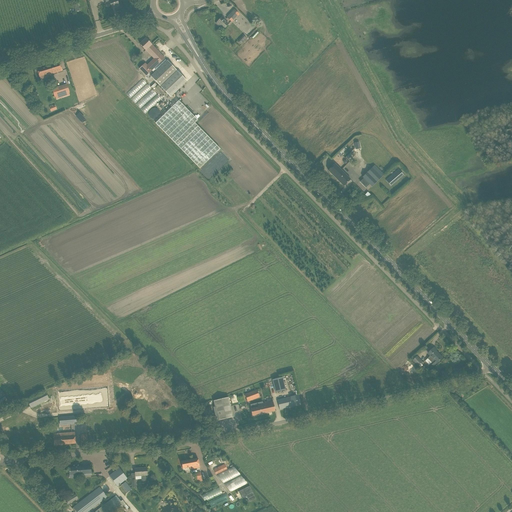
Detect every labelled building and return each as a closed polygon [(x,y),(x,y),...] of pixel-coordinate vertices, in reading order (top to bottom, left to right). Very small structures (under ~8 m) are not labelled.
[(114,7),(115,8),(120,6),(119,2),(118,3),(116,0),(89,0),(90,1),(92,0),(105,0),(106,3),(109,1),(112,8),(114,7)] [(227,18),(231,22),(239,14),(234,10),(227,18)] [(219,25),(224,29),(228,24),(223,20),(224,19),(222,17),(216,23),(218,26),(219,25)] [(243,36),(237,42),(240,44),(241,45),(247,39),(246,39),(243,36)] [(165,58),(146,39),(140,44),(154,59),(147,66),(146,65),(140,70),(146,76),(152,71),(153,72),(156,70),(154,68),(165,58)] [(150,76),(170,97),(187,81),(167,61),(150,76)] [(37,70),(40,79),(47,77),(47,75),(62,71),(59,62),(37,70)] [(52,89),(55,100),(70,95),(67,84),(52,89)] [(158,86),(156,88),(162,94),(164,93),(158,86)] [(136,104),(146,114),(161,98),(151,88),(136,104)] [(155,124),(200,169),(220,149),(197,126),(195,123),(196,121),(198,120),(197,120),(178,101),(155,124)] [(161,113),(154,106),(148,114),(155,120),(161,113)] [(209,109),(197,120),(198,120),(196,121),(195,123),(196,125),(197,126),(220,149),(220,148),(234,135),(209,109)] [(81,123),(86,119),(81,113),(77,116),(81,123)] [(328,170),(344,186),(350,179),(335,164),(328,170)] [(372,168),(362,177),(371,187),(381,177),(372,168)] [(386,180),(391,186),(403,175),(399,170),(386,180)] [(431,363),(433,366),(437,363),(443,358),(436,351),(436,350),(434,348),(428,353),(430,356),(428,359),(432,363),(431,363)] [(413,360),(418,366),(422,362),(417,357),(413,360)] [(273,380),(275,392),(286,390),(283,377),(273,380)] [(245,394),(248,402),(259,397),(257,390),(245,394)] [(27,400),(31,408),(49,399),(45,392),(27,400)] [(277,400),(279,410),(301,405),(299,395),(277,400)] [(214,401),(218,420),(233,417),(228,398),(214,401)] [(250,409),(252,416),(275,411),(273,401),(257,405),(257,407),(250,409)] [(59,417),(60,425),(78,424),(77,415),(59,417)] [(54,437),(54,445),(75,444),(75,433),(60,434),(53,434),(54,437)] [(189,467),(189,469),(199,468),(198,458),(181,461),(182,468),(189,467)] [(213,469),(216,475),(227,469),(224,464),(213,469)] [(91,466),(69,468),(69,475),(78,475),(78,476),(91,475),(91,471),(91,466)] [(141,476),(142,483),(147,483),(146,475),(147,475),(146,468),(135,469),(135,476),(141,476)] [(109,476),(117,486),(126,479),(119,469),(109,476)] [(77,490),(81,497),(90,492),(86,485),(77,490)] [(249,486),(243,489),(249,502),(256,499),(249,486)] [(73,507),(76,511),(87,511),(107,497),(99,487),(73,507)] [(204,501),(223,494),(220,487),(201,495),(204,501)] [(75,494),(65,501),(67,504),(77,498),(75,494)] [(115,511),(123,506),(127,510),(129,508),(126,504),(122,500),(121,502),(116,496),(95,511),(115,511)] [(228,496),(209,501),(211,507),(229,502),(228,496)]
